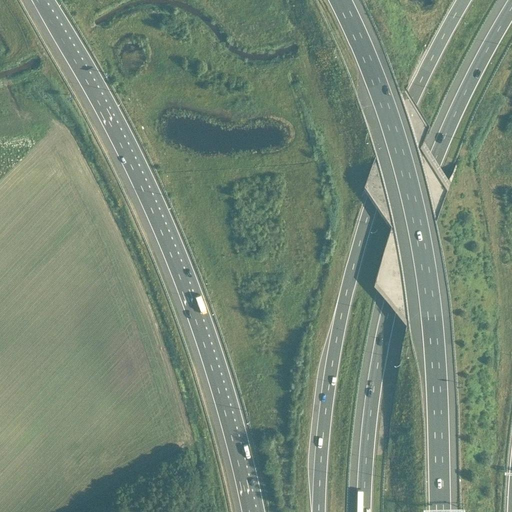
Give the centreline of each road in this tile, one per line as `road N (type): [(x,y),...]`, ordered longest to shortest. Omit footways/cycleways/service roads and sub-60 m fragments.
road 1 (motorway): [(40,0),(159,225),(203,340),(252,511)]
road 2 (trunk): [(464,0),(413,95),(371,202),(331,365),(318,511)]
road 3 (motorway): [(511,7),(410,214),(373,371),(364,511)]
road 4 (motorway): [(440,511),(436,362),(416,216),(387,111),(340,0)]
